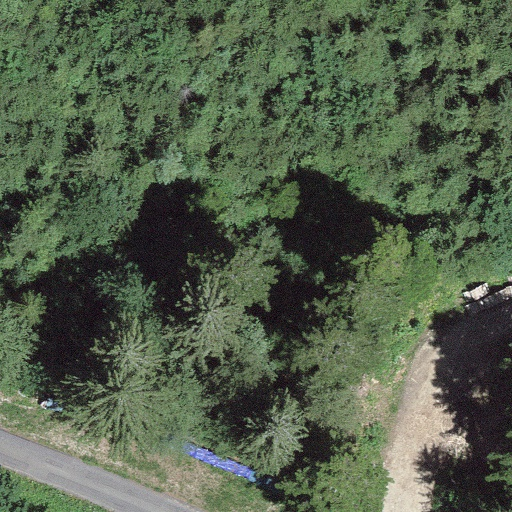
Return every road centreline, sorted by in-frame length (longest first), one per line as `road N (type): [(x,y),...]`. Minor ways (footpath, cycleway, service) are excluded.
road 1 (track): [(511,316),(481,334),(404,511)]
road 2 (unclassified): [(152,511),(0,448)]
